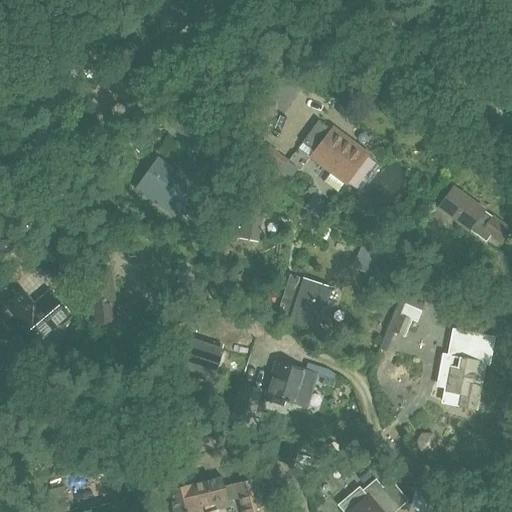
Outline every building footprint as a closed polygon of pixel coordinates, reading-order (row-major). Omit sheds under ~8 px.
[(201,0),(162,0),(156,11),(185,28),(201,0)] [(242,61),(219,71),(224,83),(247,73),(242,61)] [(346,94),(339,88),(333,96),(340,102),(341,100),(346,104),(350,99),(345,95),(346,94)] [(276,94),(251,92),(249,123),(274,124),(276,94)] [(198,122),(186,139),(199,147),(210,130),(198,122)] [(317,125),(300,148),(313,157),(310,162),(346,187),(367,158),(331,132),(330,134),(317,125)] [(289,161),(270,146),(257,163),(277,178),(289,161)] [(209,148),(203,156),(207,166),(217,167),(223,159),(219,149),(209,148)] [(170,169),(158,159),(136,189),(174,216),(198,184),(173,165),(170,169)] [(501,240),(510,228),(452,189),(439,207),(485,238),(489,232),(501,240)] [(314,195),(304,209),(320,220),(330,206),(314,195)] [(247,196),(240,237),(258,240),(265,199),(247,196)] [(76,270),(75,250),(41,252),(41,259),(44,270),(76,270)] [(186,263),(177,283),(193,289),(202,270),(186,263)] [(501,286),(498,267),(479,272),(483,290),(501,286)] [(83,297),(87,297),(92,326),(121,322),(113,271),(84,276),(84,280),(80,281),(83,297)] [(275,321),(288,326),(286,329),(317,338),(333,287),(304,278),(304,279),(291,275),(275,321)] [(0,314),(30,351),(71,316),(51,293),(34,307),(21,292),(0,309),(0,314)] [(452,355),(444,354),(442,366),(446,367),(445,372),(441,372),(439,385),(446,386),(444,402),(475,408),(479,384),(475,383),(479,361),(486,362),(491,336),(456,330),(452,355)] [(223,348),(215,345),(212,351),(199,347),(200,344),(192,342),(182,373),(212,383),(223,348)] [(316,376),(306,372),(278,363),(268,394),(268,395),(266,401),(285,407),(287,401),(306,407),(316,376)] [(228,421),(249,427),(261,389),(240,382),(228,421)] [(126,396),(106,391),(103,405),(122,410),(126,396)] [(422,432),(416,441),(421,451),(433,451),(438,442),(433,433),(422,432)] [(319,474),(321,463),(298,455),(295,465),(319,474)] [(242,511),(282,511),(276,485),(259,489),(256,476),(235,481),(237,489),(226,492),(223,480),(169,493),(173,511),(201,511),(200,507),(239,498),(242,511)] [(394,511),(409,500),(392,480),(383,487),(376,479),(363,490),(370,498),(353,511),(394,511)]
